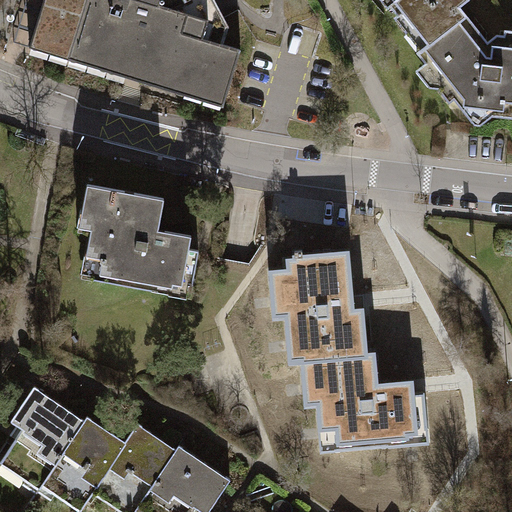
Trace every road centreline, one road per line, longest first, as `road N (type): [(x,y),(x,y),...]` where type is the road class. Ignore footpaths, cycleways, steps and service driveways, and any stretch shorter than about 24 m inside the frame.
road 1 (residential): [(511,193),(218,153),(59,114),(0,88)]
road 2 (track): [(511,368),(477,288),(401,220),(405,148),(325,0)]
